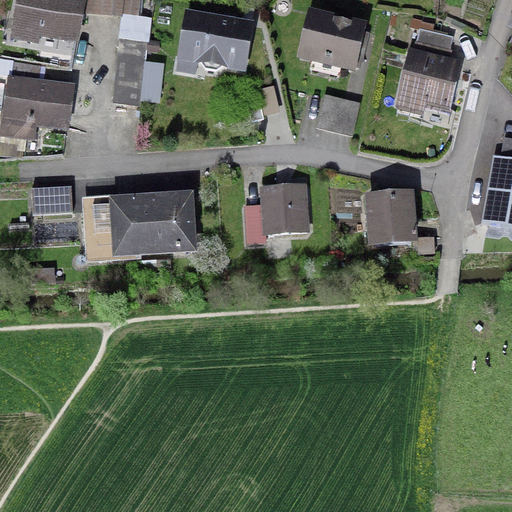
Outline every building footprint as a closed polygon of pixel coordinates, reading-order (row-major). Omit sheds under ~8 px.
[(82,15),(84,2),(71,0),(24,0),(18,45),(43,49),(44,40),(77,45),(82,15)] [(84,0),(84,2),(82,15),(139,25),(142,4),(130,2),(129,0),(84,0)] [(261,31),(192,18),(180,78),(198,82),(200,70),(251,80),(261,31)] [(363,80),(374,33),(324,20),(312,68),(363,80)] [(422,38),(417,58),(402,114),(431,121),(434,110),(460,117),(471,72),(450,66),(455,46),(422,38)] [(144,42),(120,40),(115,105),(139,107),(139,101),(143,65),(144,42)] [(161,67),(143,65),(139,101),(157,103),(161,67)] [(36,132),(71,135),(75,90),(8,84),(3,142),(35,144),(36,132)] [(274,91),(259,94),(261,105),(246,109),(249,122),(280,114),(274,91)] [(355,145),(363,113),(328,104),(320,135),(355,145)] [(511,169),(500,168),(489,233),(511,236),(511,169)] [(73,218),(72,192),(33,194),(34,219),(73,218)] [(313,241),(310,194),(262,197),(263,216),(248,217),(250,252),(269,251),(269,243),(313,241)] [(193,249),(188,198),(83,207),(88,258),(193,249)] [(430,252),(424,200),(372,206),(378,258),(430,252)]
